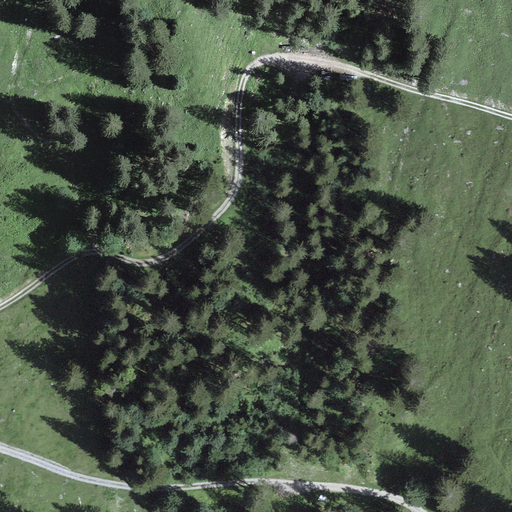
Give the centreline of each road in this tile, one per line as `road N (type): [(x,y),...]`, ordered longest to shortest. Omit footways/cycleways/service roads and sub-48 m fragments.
road 1 (track): [(0,301),(95,237),(162,241),(223,205),(240,189),(239,85),(300,56),(511,114)]
road 2 (track): [(418,511),(366,485),(275,480),(156,490),(89,480),(0,449)]
